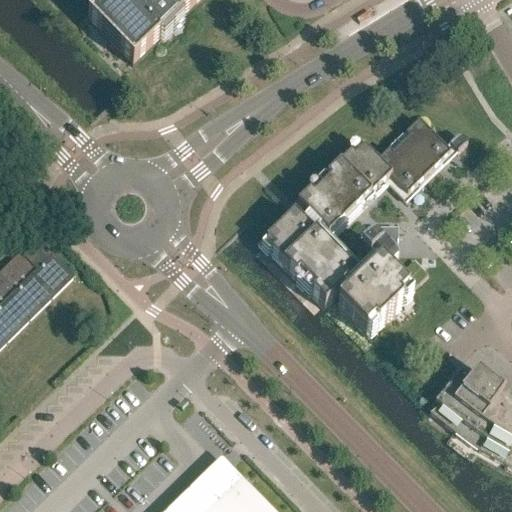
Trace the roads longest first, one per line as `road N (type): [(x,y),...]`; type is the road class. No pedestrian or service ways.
road 1 (tertiary): [(156,188),(290,91),(443,0)]
road 2 (tertiary): [(424,511),(237,319)]
road 3 (unclassified): [(186,378),(162,359),(141,362),(0,493)]
road 4 (unclassified): [(186,378),(315,511)]
road 5 (tertiary): [(106,185),(0,79)]
